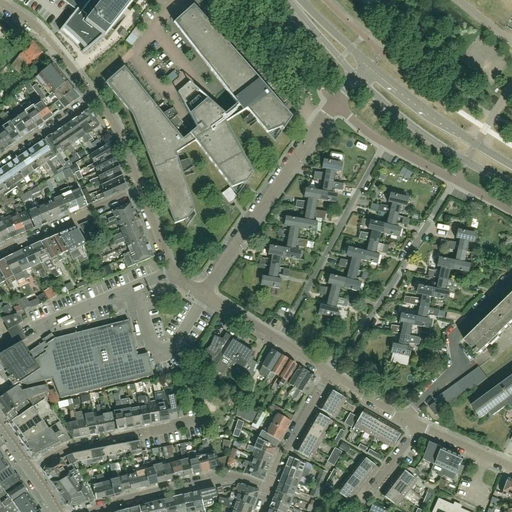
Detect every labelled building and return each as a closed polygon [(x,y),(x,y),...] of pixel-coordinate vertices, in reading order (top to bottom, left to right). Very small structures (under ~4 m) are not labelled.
[(64,0),(69,4),(73,7),(77,9),(61,32),(62,31),(70,38),(75,43),(83,52),(81,53),(82,54),(83,53),(89,59),(93,64),(106,78),(132,55),(110,33),(125,12),(134,0),(64,0)] [(421,8),(425,0),(419,0),(417,5),(421,8)] [(226,122),(246,109),(267,133),(281,128),(283,130),(292,117),(271,93),(267,89),(193,5),(174,23),(237,104),(225,114),(189,83),(177,93),(196,128),(183,139),(124,67),(106,82),(131,114),(174,224),(187,219),(194,210),(176,153),(195,141),(230,187),(231,188),(244,183),(245,185),(253,173),(226,122)] [(137,25),(125,40),(131,45),(144,30),(137,25)] [(29,65),(42,53),(32,41),(29,44),(24,49),(10,67),(14,69),(23,58),(29,65)] [(65,80),(52,64),(38,75),(51,92),(52,93),(53,93),(66,82),(65,80)] [(173,71),(165,78),(170,84),(178,77),(173,71)] [(58,101),(73,90),(66,82),(53,93),(52,93),(52,94),(52,93),(48,97),(50,100),(55,97),(58,101)] [(59,112),(79,98),(73,90),(58,101),(58,102),(56,104),(55,106),(59,112)] [(44,123),(52,117),(41,102),(38,97),(37,95),(33,97),(37,103),(33,106),(44,123)] [(21,107),(22,108),(35,128),(44,123),(33,106),(28,109),(25,105),(21,107)] [(28,133),(35,128),(22,108),(19,110),(22,115),(18,118),(28,133)] [(100,125),(89,109),(81,115),(92,131),(93,133),(98,130),(101,135),(105,132),(100,126),(100,125)] [(13,144),(20,139),(7,119),(4,114),(3,112),(0,114),(0,116),(5,124),(5,123),(6,125),(2,128),(13,144)] [(7,119),(20,139),(28,133),(18,118),(13,121),(7,112),(4,114),(7,119)] [(88,141),(92,139),(88,133),(92,131),(81,115),(77,118),(76,118),(73,120),(88,141)] [(73,120),(71,121),(72,122),(67,125),(67,124),(66,125),(78,141),(82,138),(91,152),(94,150),(91,145),(88,141),(73,120)] [(78,141),(66,125),(62,128),(59,130),(73,150),(75,148),(73,144),(78,141)] [(13,144),(2,128),(0,129),(0,141),(5,149),(13,144)] [(73,150),(59,130),(57,131),(52,135),(63,151),(67,148),(74,157),(69,160),(72,164),(78,159),(73,150)] [(63,151),(52,135),(44,140),(63,168),(65,170),(69,168),(73,166),(72,164),(69,160),(65,163),(59,154),(63,151)] [(101,145),(98,140),(91,145),(94,150),(101,145)] [(54,157),(43,141),(42,142),(37,145),(35,147),(55,177),(59,175),(57,172),(49,160),(54,157)] [(94,163),(112,153),(109,144),(91,155),(92,159),(94,163)] [(55,177),(35,147),(32,148),(32,149),(28,152),(27,152),(38,168),(43,165),(52,179),(53,178),(55,177)] [(79,159),(86,154),(84,150),(77,154),(79,159)] [(22,156),(21,156),(19,157),(34,179),(35,181),(38,180),(37,178),(38,177),(34,171),(38,168),(27,152),(26,152),(26,153),(22,156)] [(97,172),(116,162),(112,153),(94,163),(94,164),(88,167),(89,172),(95,168),(97,172)] [(19,157),(17,159),(12,163),(12,162),(11,163),(22,179),(27,176),(31,181),(34,179),(19,157)] [(332,183),(334,172),(339,173),(339,172),(340,173),(342,164),(339,163),(323,160),(321,170),(325,170),(325,173),(320,174),(319,180),(323,181),(332,183)] [(95,183),(119,171),(116,162),(97,172),(98,177),(89,181),(91,185),(95,183)] [(22,179),(11,163),(6,167),(6,166),(3,168),(17,188),(18,190),(18,189),(19,190),(23,188),(18,181),(22,179)] [(76,164),(73,166),(69,168),(73,175),(75,174),(79,172),(80,172),(76,164)] [(17,188),(3,168),(1,169),(1,170),(0,170),(0,179),(9,193),(17,188)] [(101,191),(122,180),(119,171),(95,183),(96,188),(101,185),(102,189),(101,190),(101,191)] [(9,193),(0,179),(0,196),(6,206),(10,204),(12,202),(14,201),(12,197),(7,200),(5,196),(9,193)] [(97,201),(126,189),(122,180),(101,191),(103,194),(96,198),(97,201)] [(330,193),(332,183),(323,181),(322,192),(320,192),(318,201),(333,204),(334,194),(330,193)] [(48,188),(48,187),(46,182),(39,186),(38,187),(39,192),(48,188)] [(69,213),(61,196),(57,198),(54,192),(51,185),(48,187),(48,188),(51,196),(52,196),(61,218),(61,217),(62,216),(63,217),(64,216),(63,216),(69,213)] [(39,192),(38,187),(29,192),(31,196),(39,192)] [(87,206),(79,188),(73,191),(71,187),(69,189),(78,210),(79,209),(80,209),(81,209),(80,209),(87,206)] [(78,210),(69,189),(68,188),(59,192),(61,196),(69,213),(75,211),(76,211),(77,210),(78,210)] [(314,211),(316,201),(318,201),(320,192),(305,189),(303,198),(307,199),(307,202),(301,202),(300,209),(305,210),(314,211)] [(31,197),(31,196),(29,192),(26,194),(23,196),(21,197),(23,201),(31,197)] [(406,207),(408,199),(407,198),(390,194),(388,203),(392,204),(389,215),(398,216),(400,206),(405,207),(405,206),(406,207)] [(61,218),(52,196),(51,196),(49,197),(50,201),(46,203),(46,201),(44,202),(52,221),(58,218),(58,219),(59,218),(60,217),(61,218)] [(52,221),(44,202),(41,203),(42,205),(39,206),(37,202),(34,204),(44,225),(45,224),(46,224),(46,223),(52,221)] [(135,212),(131,203),(112,211),(114,217),(107,220),(109,223),(111,222),(135,212)] [(32,229),(25,211),(23,212),(24,213),(23,214),(19,204),(14,206),(14,207),(16,214),(24,233),(32,229)] [(44,225),(34,204),(31,205),(33,208),(30,210),(29,208),(26,209),(34,228),(35,228),(41,226),(42,226),(43,225),(44,225)] [(326,212),(314,211),(305,210),(303,221),(302,221),(300,230),(315,232),(317,223),(312,223),(313,219),(324,220),(326,212)] [(119,229),(138,221),(135,212),(111,222),(109,223),(107,224),(108,228),(117,224),(119,229)] [(24,233),(16,214),(9,217),(8,217),(17,236),(24,233)] [(395,227),(398,216),(389,215),(387,225),(385,225),(382,234),(397,237),(399,228),(395,227)] [(17,236),(8,217),(4,219),(3,217),(0,218),(1,220),(0,220),(0,221),(0,223),(9,239),(17,236)] [(297,240),(298,229),(300,230),(302,221),(287,218),(285,227),(289,228),(287,239),(297,240)] [(0,223),(0,221),(0,238),(2,243),(7,240),(9,239),(0,223)] [(113,242),(142,230),(138,221),(119,229),(122,235),(112,239),(113,242)] [(382,234),(385,225),(370,221),(368,230),(372,231),(371,234),(360,233),(359,239),(369,242),(377,244),(380,233),(382,234)] [(95,226),(89,228),(87,222),(78,226),(83,234),(91,231),(96,229),(95,226)] [(87,258),(81,247),(85,245),(75,227),(66,231),(84,260),(87,258)] [(456,242),(447,241),(446,248),(456,250),(465,252),(468,241),(472,242),(474,242),(475,233),(473,233),(474,233),(457,229),(455,238),(459,239),(458,242),(456,242)] [(125,243),(127,247),(146,239),(142,230),(113,242),(115,247),(125,243)] [(84,260),(66,231),(58,235),(69,253),(74,250),(80,262),(84,260)] [(94,240),(92,237),(93,236),(91,231),(83,234),(86,239),(88,243),(94,240)] [(69,253),(58,235),(49,239),(61,260),(64,264),(67,262),(64,256),(69,253)] [(61,260),(49,239),(40,242),(54,266),(56,265),(52,259),(56,257),(59,261),(61,260)] [(124,259),(150,248),(146,239),(127,247),(128,249),(130,252),(122,255),(124,259)] [(307,242),(297,240),(287,239),(286,249),(284,249),(282,258),(297,261),(299,252),(295,251),(295,248),(306,249),(307,242)] [(54,266),(40,242),(29,247),(39,264),(45,261),(49,269),(50,269),(55,278),(59,276),(54,266)] [(375,254),(376,251),(386,253),(388,246),(383,245),(377,244),(369,242),(366,252),(364,252),(362,261),(377,265),(379,255),(375,254)] [(282,258),(284,249),(269,246),(267,256),(271,256),(270,267),(279,269),(281,258),(282,258)] [(39,264),(29,247),(21,251),(30,268),(32,267),(35,274),(39,272),(42,279),(47,277),(39,264)] [(133,259),(134,265),(154,257),(150,248),(124,259),(125,262),(133,259)] [(362,261),(364,252),(350,248),(347,257),(351,258),(349,269),(358,271),(360,261),(362,261)] [(463,263),(465,252),(456,250),(454,261),(452,260),(450,270),(465,273),(467,263),(463,263)] [(30,268),(21,251),(12,255),(25,278),(25,280),(29,278),(25,271),(28,269),(29,271),(31,269),(30,268)] [(25,278),(12,255),(3,259),(14,277),(15,278),(18,283),(20,281),(20,280),(25,278)] [(450,270),(452,260),(437,257),(436,267),(440,267),(438,278),(446,280),(449,269),(450,270)] [(14,277),(3,259),(0,261),(0,272),(6,282),(10,290),(11,292),(14,290),(13,288),(14,288),(10,281),(15,278),(14,277)] [(277,280),(279,269),(270,267),(268,278),(264,277),(264,278),(262,277),(260,286),(262,286),(262,287),(279,290),(281,280),(277,280)] [(355,282),(358,271),(349,269),(346,280),(344,279),(342,288),(356,292),(359,283),(355,282)] [(132,281),(139,278),(136,271),(130,274),(132,281)] [(342,288),(344,279),(329,275),(327,284),(331,285),(330,289),(319,287),(318,294),(329,296),(337,298),(340,288),(342,288)] [(450,289),(452,281),(446,280),(438,278),(435,289),(433,289),(432,298),(446,301),(448,292),(444,291),(445,288),(450,289)] [(71,285),(59,289),(61,295),(72,292),(71,285)] [(408,305),(419,307),(428,308),(430,297),(432,298),(433,289),(419,286),(417,295),(421,296),(420,299),(416,299),(409,297),(408,305)] [(57,296),(52,287),(44,292),(48,300),(49,301),(57,296)] [(511,294),(511,295),(510,297),(508,299),(509,300),(506,303),(505,302),(505,303),(502,306),(501,305),(502,306),(499,309),(498,308),(498,309),(495,312),(511,328),(510,328),(511,328),(511,326),(511,294)] [(335,309),(335,306),(346,308),(348,301),(337,298),(329,296),(326,307),(322,306),(320,306),(318,314),(320,315),(319,315),(336,319),(339,310),(335,309)] [(31,308),(28,303),(25,297),(17,302),(21,310),(23,310),(24,311),(26,310),(31,308)] [(40,305),(39,303),(37,299),(28,303),(31,308),(40,305)] [(8,305),(0,309),(3,315),(4,316),(11,314),(13,313),(8,305)] [(425,319),(426,315),(437,317),(439,310),(433,309),(428,308),(419,307),(417,317),(415,317),(413,326),(428,329),(429,320),(425,319)] [(484,354),(488,350),(486,349),(490,345),(492,347),(492,346),(491,344),(494,341),(496,343),(496,342),(495,341),(498,338),(499,339),(503,334),(502,333),(505,331),(506,331),(510,328),(511,328),(495,312),(495,311),(494,312),(495,312),(492,315),(491,315),(491,316),(489,318),(488,318),(487,318),(488,319),(486,322),(485,322),(485,323),(482,325),(481,324),(479,326),(478,328),(478,329),(476,332),(475,332),(475,333),(472,335),(471,334),(471,335),(468,338),(467,338),(468,339),(466,341),(465,340),(464,341),(475,352),(474,353),(476,355),(477,354),(479,356),(480,356),(483,353),(484,354)] [(18,324),(22,322),(17,314),(12,316),(1,318),(8,330),(18,324)] [(391,325),(389,333),(409,336),(411,325),(413,326),(415,317),(400,314),(398,323),(402,324),(401,327),(391,325)] [(153,376),(148,354),(137,356),(128,320),(53,339),(54,339),(50,342),(46,344),(45,342),(29,353),(25,347),(21,342),(15,345),(15,346),(0,354),(0,367),(4,374),(6,373),(8,375),(9,377),(7,378),(13,387),(15,385),(18,383),(19,384),(19,383),(27,385),(52,379),(60,399),(153,376)] [(18,324),(8,330),(7,331),(15,346),(15,345),(21,342),(26,339),(18,324)] [(251,357),(253,353),(252,353),(239,345),(240,343),(226,334),(225,336),(225,335),(222,340),(214,337),(215,336),(214,336),(210,346),(199,358),(200,358),(206,364),(206,365),(223,376),(228,368),(232,370),(229,374),(247,386),(254,372),(258,364),(252,360),(253,358),(251,357)] [(407,347),(409,336),(400,335),(398,345),(394,344),(394,345),(392,344),(390,353),(392,353),(392,354),(409,357),(411,348),(407,347)] [(267,376),(280,356),(272,350),(261,366),(263,367),(259,373),(266,378),(267,376)] [(278,377),(288,361),(280,356),(267,376),(271,379),(274,374),(278,377)] [(282,389),(296,366),(288,361),(278,377),(282,379),(277,386),(282,389)] [(292,398),(307,373),(299,367),(288,384),(293,388),(289,396),(292,398)] [(479,367),(475,371),(483,382),(487,378),(479,367)] [(478,385),(483,382),(475,371),(470,374),(478,385)] [(311,387),(311,386),(316,378),(307,373),(292,398),(295,400),(300,392),(305,396),(307,392),(310,387),(311,387)] [(478,385),(470,374),(466,377),(474,388),(477,386),(478,385)] [(474,388),(466,377),(461,380),(469,391),(474,388)] [(511,377),(492,392),(481,400),(472,406),(480,418),(489,412),(492,416),(497,413),(509,404),(511,408),(511,377)] [(0,395),(0,409),(9,423),(45,400),(48,398),(50,401),(60,399),(52,379),(27,385),(19,383),(19,384),(18,383),(15,385),(17,386),(12,390),(11,388),(0,395)] [(469,391),(461,380),(457,384),(465,395),(469,391)] [(465,395),(457,384),(452,387),(461,398),(465,395)] [(461,398),(452,387),(448,390),(456,401),(461,398)] [(340,409),(346,399),(329,389),(324,399),(340,409)] [(456,401),(448,390),(444,393),(452,404),(456,401)] [(168,408),(166,408),(163,392),(154,394),(155,401),(156,401),(160,422),(169,421),(167,414),(178,412),(175,395),(166,397),(168,408)] [(452,404),(444,393),(439,397),(447,408),(452,404)] [(146,397),(146,396),(137,398),(138,405),(139,404),(142,426),(151,424),(150,417),(148,405),(146,397)] [(160,422),(156,401),(155,401),(150,402),(149,397),(146,397),(148,405),(150,417),(151,424),(160,422)] [(447,408),(439,397),(435,399),(434,399),(443,411),(447,408)] [(122,408),(125,429),(134,427),(129,400),(129,399),(120,400),(122,408)] [(335,418),(340,409),(324,399),(318,409),(335,418)] [(30,420),(49,407),(45,400),(9,423),(17,434),(33,424),(30,420)] [(122,408),(120,400),(115,401),(117,411),(113,412),(116,430),(125,429),(122,408)] [(142,426),(139,404),(138,405),(139,406),(137,407),(134,408),(133,400),(129,400),(134,427),(142,426)] [(114,431),(111,415),(107,416),(104,401),(100,402),(100,405),(105,433),(114,431)] [(442,412),(435,403),(429,407),(436,416),(438,414),(442,412)] [(78,438),(73,413),(71,404),(68,404),(70,414),(72,413),(72,415),(70,416),(71,422),(66,423),(68,433),(72,439),(78,438)] [(105,433),(100,405),(96,406),(97,413),(92,414),(96,434),(105,433)] [(244,419),(248,409),(240,406),(237,410),(236,416),(244,419)] [(280,415),(282,411),(275,406),(272,411),(280,415)] [(24,445),(60,423),(54,415),(49,407),(30,420),(33,424),(17,434),(24,445)] [(256,413),(248,409),(244,419),(252,422),(256,413)] [(363,432),(373,415),(363,410),(354,426),(363,432)] [(83,411),(82,411),(73,413),(78,438),(87,436),(84,420),(85,420),(84,418),(83,411)] [(281,417),(290,422),(293,416),(285,411),(281,417)] [(258,427),(264,418),(265,415),(260,412),(253,424),(258,427)] [(327,432),(333,422),(316,412),(310,422),(327,432)] [(96,434),(92,414),(90,414),(91,419),(85,420),(84,420),(87,436),(96,434)] [(290,422),(281,417),(276,414),(270,424),(285,432),(290,422)] [(373,437),(382,420),(373,415),(363,432),(373,437)] [(382,443),(392,426),(382,420),(373,437),(382,443)] [(327,432),(310,422),(305,431),(322,441),(327,432)] [(24,445),(29,452),(65,431),(60,423),(24,445)] [(257,438),(259,439),(255,449),(272,457),(276,449),(279,442),(285,432),(270,424),(265,434),(261,431),(257,438)] [(392,448),(402,431),(392,426),(382,443),(392,448)] [(65,431),(29,452),(31,456),(36,457),(71,440),(65,431)] [(322,441),(305,431),(300,441),(316,450),(322,441)] [(203,446),(209,470),(223,467),(226,457),(216,459),(214,452),(210,453),(206,439),(202,441),(203,446)] [(239,448),(242,443),(235,440),(232,445),(239,448)] [(142,453),(139,441),(139,442),(139,441),(122,445),(124,453),(128,453),(128,454),(130,454),(130,456),(142,453)] [(311,460),(316,450),(300,441),(294,451),(311,460)] [(222,450),(229,450),(231,444),(223,442),(222,450)] [(339,448),(346,452),(349,446),(342,442),(339,448)] [(433,465),(440,448),(428,443),(422,460),(433,465)] [(120,454),(124,453),(122,445),(106,448),(108,457),(108,460),(117,458),(120,457),(120,454)] [(184,477),(179,461),(175,463),(172,452),(171,452),(170,446),(166,447),(174,479),(184,477)] [(209,470),(203,446),(200,447),(202,456),(197,457),(201,473),(209,470)] [(252,458),(269,465),(272,457),(255,449),(248,446),(246,450),(254,453),(252,457),(252,458)] [(174,479),(166,447),(162,448),(166,460),(161,462),(161,463),(161,464),(162,465),(164,474),(166,482),(174,479)] [(108,457),(106,448),(89,451),(91,465),(92,467),(100,466),(99,461),(104,460),(103,458),(108,457)] [(339,457),(342,452),(335,448),(332,453),(339,457)] [(444,470),(451,453),(440,448),(433,465),(439,467),(437,473),(442,475),(444,470)] [(187,459),(186,453),(185,449),(181,449),(180,450),(183,460),(179,461),(184,477),(192,475),(187,459)] [(91,465),(89,451),(70,454),(65,456),(68,464),(75,462),(75,463),(78,463),(78,464),(80,463),(80,465),(82,464),(83,465),(88,464),(89,465),(91,465)] [(201,473),(197,457),(195,451),(188,453),(186,453),(187,459),(192,475),(201,473)] [(339,457),(332,453),(330,458),(337,462),(339,457)] [(459,465),(462,458),(451,453),(444,470),(455,475),(460,476),(464,467),(459,465)] [(0,471),(8,466),(2,457),(0,454),(0,471)] [(377,468),(362,456),(355,465),(371,477),(377,468)] [(164,474),(162,465),(161,464),(161,463),(155,465),(153,458),(150,459),(151,461),(152,462),(157,484),(166,482),(164,474)] [(266,473),(269,465),(252,458),(249,466),(266,473)] [(305,468),(306,464),(289,458),(285,467),(308,475),(310,470),(305,468)] [(337,462),(330,458),(327,462),(334,466),(337,462)] [(46,476),(64,466),(61,459),(43,468),(43,471),(46,476)] [(148,486),(146,476),(144,469),(139,470),(138,462),(133,463),(133,464),(135,471),(139,488),(148,486)] [(157,484),(152,462),(143,464),(144,469),(146,476),(148,486),(157,484)] [(65,466),(64,466),(46,476),(51,483),(78,468),(78,467),(79,467),(77,463),(65,466)] [(122,493),(117,472),(115,463),(109,465),(111,474),(113,473),(114,478),(112,478),(111,477),(109,477),(109,479),(113,495),(122,493)] [(266,473),(249,466),(243,464),(242,467),(247,469),(246,472),(244,471),(243,474),(263,481),(266,473)] [(371,477),(355,465),(349,474),(364,485),(371,477)] [(0,485),(15,475),(8,466),(0,471),(0,485)] [(307,480),(308,475),(285,467),(282,476),(299,481),(301,477),(307,480)] [(60,496),(85,483),(82,474),(78,468),(51,483),(60,496)] [(417,480),(401,468),(394,477),(410,489),(417,480)] [(325,472),(319,470),(316,479),(321,481),(325,472)] [(122,493),(130,491),(127,475),(122,476),(121,471),(117,472),(122,493)] [(139,488),(135,471),(132,472),(132,473),(127,475),(130,491),(139,488)] [(113,495),(109,479),(104,480),(102,474),(99,475),(104,497),(105,497),(113,495)] [(364,485),(349,474),(342,482),(357,494),(364,485)] [(0,511),(27,493),(15,475),(0,485),(0,511)] [(97,482),(91,483),(95,499),(104,497),(99,475),(95,476),(97,482)] [(299,481),(282,476),(278,484),(296,490),(298,485),(306,488),(307,484),(299,481)] [(410,489),(394,477),(388,486),(403,498),(410,489)] [(511,498),(511,480),(507,478),(501,494),(511,498)] [(313,487),(318,489),(321,481),(316,479),(313,487)] [(446,484),(440,481),(438,486),(439,487),(438,489),(440,489),(440,490),(443,491),(446,484)] [(357,494),(342,482),(335,491),(351,503),(357,494)] [(68,507),(94,500),(85,483),(60,496),(61,497),(65,505),(68,507)] [(259,491),(239,484),(237,485),(235,489),(233,488),(232,491),(236,492),(255,500),(259,491)] [(299,491),(296,490),(278,484),(275,492),(293,498),(295,493),(298,494),(299,491)] [(403,498),(388,486),(381,495),(396,506),(403,498)] [(313,487),(310,496),(316,498),(319,489),(318,489),(313,487)] [(211,498),(216,497),(214,488),(200,492),(204,507),(210,506),(210,504),(212,504),(211,498)] [(204,511),(204,507),(200,492),(190,494),(194,511),(201,510),(201,511),(204,511)] [(252,508),(255,500),(236,492),(231,493),(229,500),(233,501),(252,508)] [(296,499),(293,498),(275,492),(272,500),(289,507),(293,508),(295,503),(298,504),(299,501),(296,499)] [(33,501),(27,493),(0,511),(7,511),(18,511),(33,502),(33,501)] [(193,511),(194,511),(190,494),(182,496),(185,511),(193,511)] [(185,511),(182,496),(172,498),(175,511),(185,511)] [(237,511),(250,511),(252,508),(233,501),(229,500),(219,497),(217,505),(232,508),(231,509),(237,511)] [(175,511),(172,498),(162,500),(165,511),(175,511)] [(467,511),(460,509),(438,498),(431,511),(467,511)] [(149,504),(145,505),(146,511),(165,511),(162,500),(149,504)] [(269,508),(278,511),(288,511),(287,511),(289,507),(272,500),(269,508)] [(37,511),(40,511),(33,502),(18,511),(37,511)] [(386,511),(384,511),(385,510),(372,503),(368,511),(386,511)]
